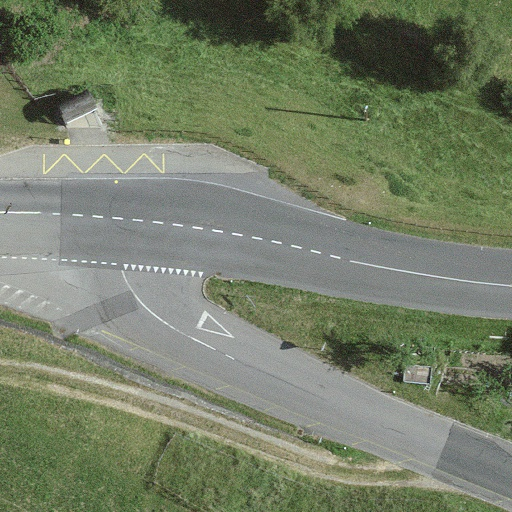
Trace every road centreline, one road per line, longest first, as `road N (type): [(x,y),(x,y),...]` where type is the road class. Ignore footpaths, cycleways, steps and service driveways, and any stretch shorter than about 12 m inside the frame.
road 1 (tertiary): [(511,474),(175,329),(130,288),(118,218)]
road 2 (secondary): [(118,218),(511,285)]
